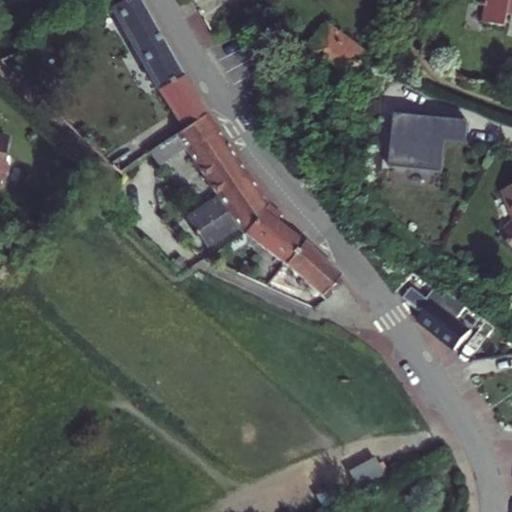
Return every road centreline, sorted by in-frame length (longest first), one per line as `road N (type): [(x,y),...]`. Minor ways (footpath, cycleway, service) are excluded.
road 1 (tertiary): [(162,0),(238,130),(386,309)]
road 2 (tertiary): [(386,309),(480,455),(492,511)]
road 3 (residential): [(207,264),(313,313),(386,309)]
